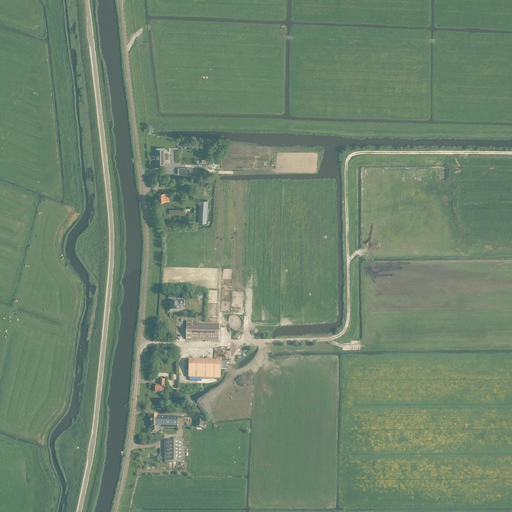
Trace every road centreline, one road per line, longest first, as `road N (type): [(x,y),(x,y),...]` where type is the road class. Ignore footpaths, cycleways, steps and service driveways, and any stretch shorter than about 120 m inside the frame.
road 1 (tertiary): [(79,511),(112,262),(86,0)]
road 2 (unclassified): [(116,511),(147,257),(120,0)]
road 3 (track): [(511,153),(348,156),(348,319),(343,333),(329,338),(359,346)]
road 4 (track): [(329,338),(141,343)]
